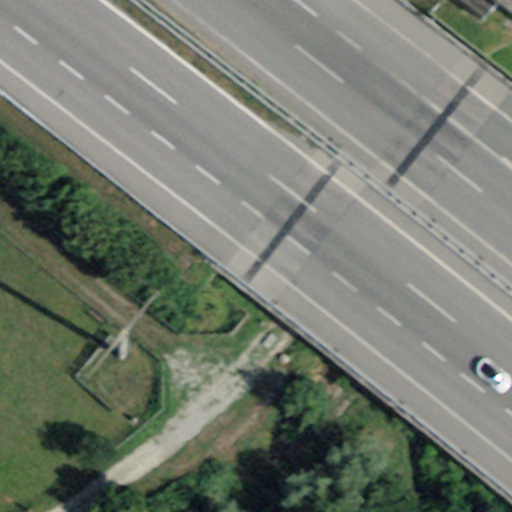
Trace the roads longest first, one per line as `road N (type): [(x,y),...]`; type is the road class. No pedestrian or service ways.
road 1 (motorway): [(35,0),(511,371)]
road 2 (track): [(66,511),(335,292),(511,171)]
road 3 (track): [(0,201),(232,380)]
road 4 (motorway): [(391,127),(225,0)]
road 5 (motorway): [(511,223),(391,127)]
road 6 (motorway): [(511,168),(391,127)]
